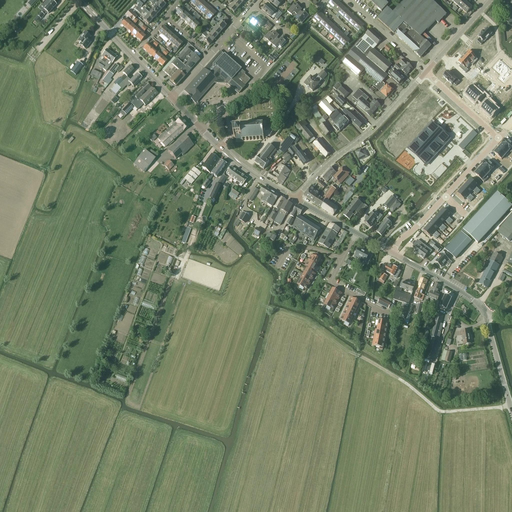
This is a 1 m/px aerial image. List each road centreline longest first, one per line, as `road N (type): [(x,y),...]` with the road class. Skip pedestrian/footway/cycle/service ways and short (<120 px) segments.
road 1 (unclassified): [(295,199),(426,72)]
road 2 (unclassified): [(295,199),(220,148),(172,98)]
road 3 (residential): [(391,252),(496,136)]
road 4 (unclassified): [(172,98),(78,0)]
road 5 (track): [(511,406),(439,411),(398,379)]
